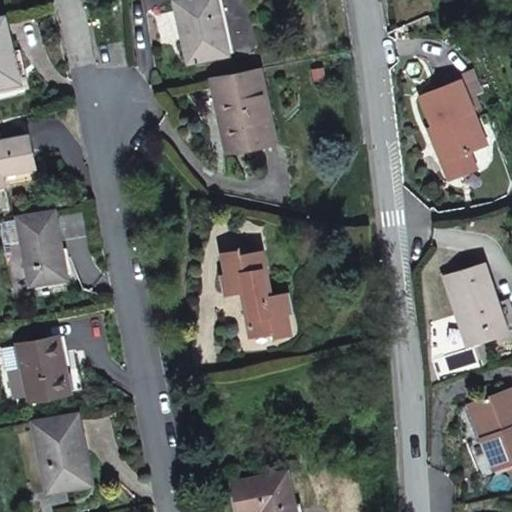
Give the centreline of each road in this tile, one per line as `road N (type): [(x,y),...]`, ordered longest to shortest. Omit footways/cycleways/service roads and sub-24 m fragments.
road 1 (residential): [(177,511),(133,330),(99,115),(65,0)]
road 2 (residential): [(414,511),(389,220),(357,0)]
